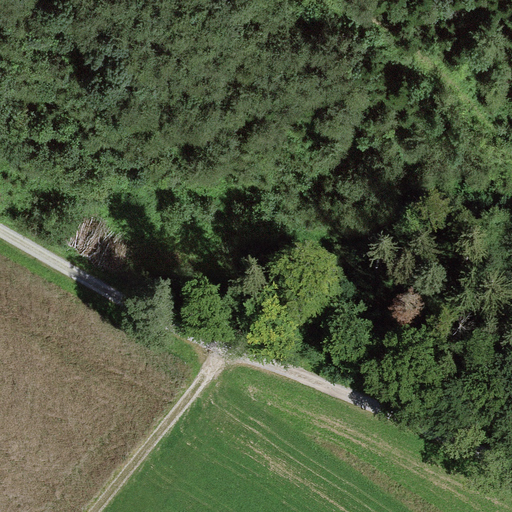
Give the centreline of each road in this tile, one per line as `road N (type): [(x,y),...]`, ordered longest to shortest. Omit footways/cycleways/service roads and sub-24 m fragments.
road 1 (track): [(511,464),(225,345),(0,216)]
road 2 (track): [(316,0),(408,48),(446,80),(511,161)]
road 3 (track): [(225,345),(92,511)]
